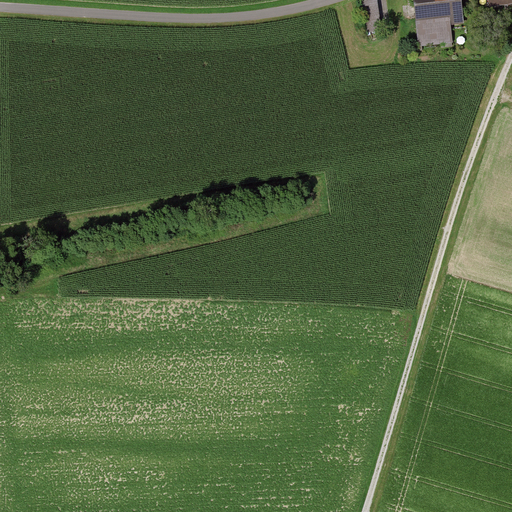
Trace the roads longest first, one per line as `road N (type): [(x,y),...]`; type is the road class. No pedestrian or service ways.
road 1 (track): [(366,511),(464,179),(511,55)]
road 2 (unclassified): [(0,9),(223,19),(331,0)]
